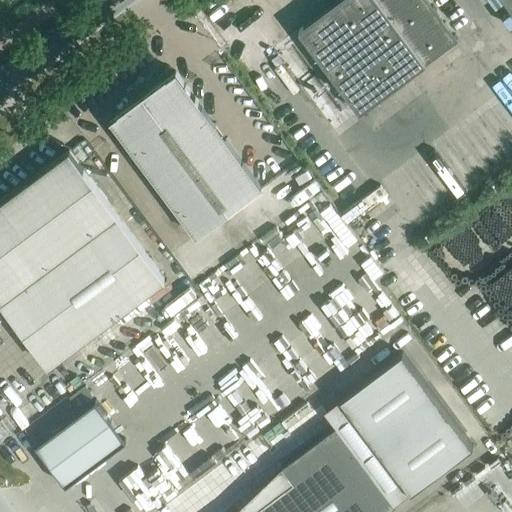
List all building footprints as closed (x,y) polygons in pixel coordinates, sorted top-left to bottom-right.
[(339,0),(299,30),(360,112),(457,39),(428,0),(339,0)] [(511,0),(503,0),(511,11),(511,0)] [(111,119),(197,235),(261,187),(175,71),(111,119)] [(0,301),(24,284),(71,348),(165,278),(69,150),(0,201),(0,301)] [(505,271),(488,272),(511,326),(511,284),(506,283),(505,271)] [(403,352),(341,398),(411,492),(473,446),(403,352)] [(37,444),(67,485),(127,440),(97,400),(37,444)] [(386,511),(396,505),(336,426),(282,466),(294,482),(252,511),(234,511),(233,511),(386,511)]
